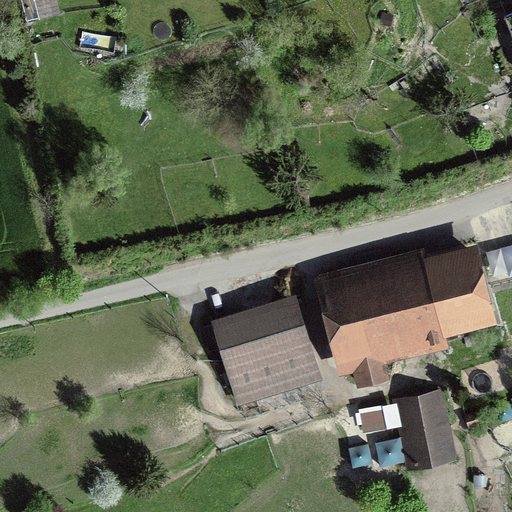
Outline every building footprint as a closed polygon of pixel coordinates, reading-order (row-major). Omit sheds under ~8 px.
[(20,0),(25,20),(60,12),(57,0),(20,0)] [(511,10),(503,14),(511,36),(511,10)] [(394,14),(382,11),(379,23),(390,26),(394,14)] [(424,247),(317,272),(339,366),(355,362),(359,379),(387,373),(383,355),(446,340),(443,328),(497,315),(480,243),(426,255),(424,247)] [(511,269),(511,265),(507,245),(492,249),(497,273),(511,269)] [(296,290),(211,315),(237,403),(323,377),(296,290)] [(444,387),(393,396),(393,400),(359,406),(359,409),(355,410),(357,423),(362,422),(363,429),(398,423),(400,436),(376,440),(380,465),(406,460),(407,467),(457,458),(444,387)] [(473,435),(511,418),(511,394),(464,414),(473,435)] [(368,441),(348,445),(353,466),(372,462),(368,441)]
